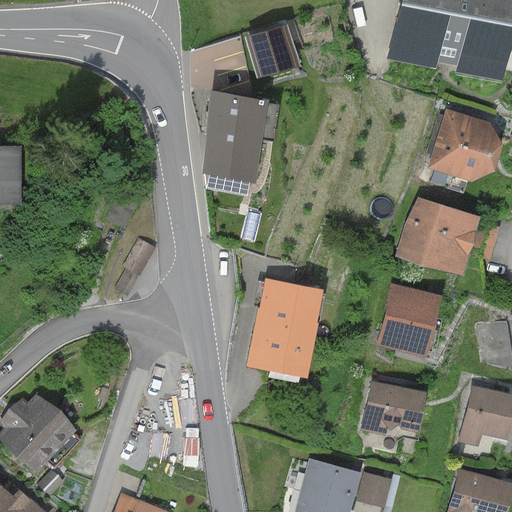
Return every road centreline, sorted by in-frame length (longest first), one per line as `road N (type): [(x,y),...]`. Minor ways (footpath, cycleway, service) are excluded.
road 1 (tertiary): [(198,312),(173,133),(161,86),(140,55)]
road 2 (residential): [(155,314),(94,511)]
road 3 (tertiary): [(228,511),(198,312)]
road 4 (residential): [(155,314),(84,320),(50,335),(0,380)]
road 5 (tertiary): [(140,55),(94,34),(0,28)]
